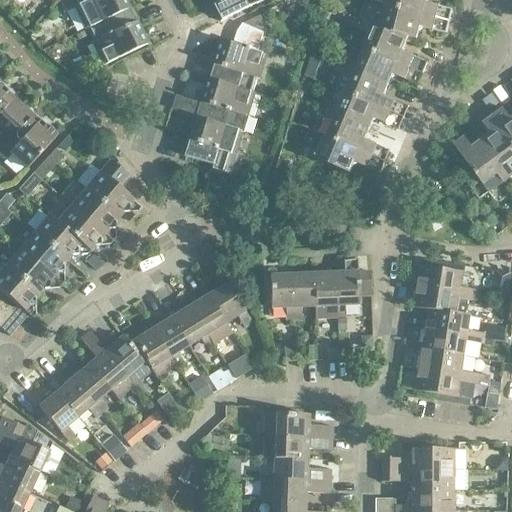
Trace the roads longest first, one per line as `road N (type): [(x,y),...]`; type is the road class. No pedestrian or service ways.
road 1 (residential): [(169,0),(172,44),(141,148),(189,253),(12,362)]
road 2 (residential): [(511,62),(420,137),(390,200),(389,351),(373,404)]
road 3 (residential): [(153,511),(132,498),(191,444),(211,406),(236,397),(373,404)]
road 4 (residential): [(511,422),(484,435),(368,423)]
